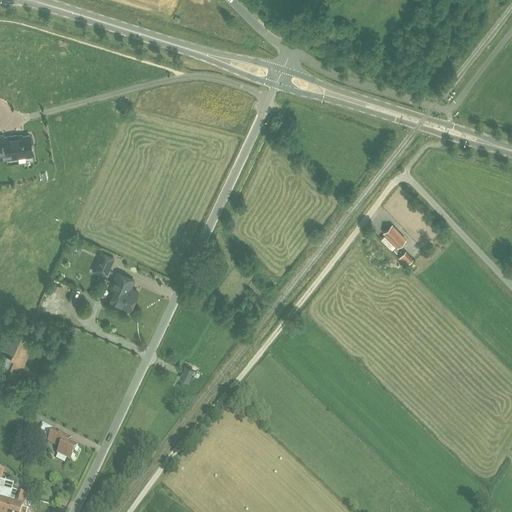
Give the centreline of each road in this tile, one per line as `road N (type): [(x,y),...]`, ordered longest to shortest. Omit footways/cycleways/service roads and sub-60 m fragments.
road 1 (unclassified): [(74,511),(275,86)]
road 2 (track): [(131,511),(405,177)]
road 3 (unclassified): [(290,51),(335,75),(448,110),(511,33)]
road 4 (secondary): [(275,86),(505,149)]
road 5 (secondary): [(505,149),(281,69)]
road 6 (unclassified): [(511,287),(405,177)]
road 7 (secondary): [(183,48),(39,1)]
